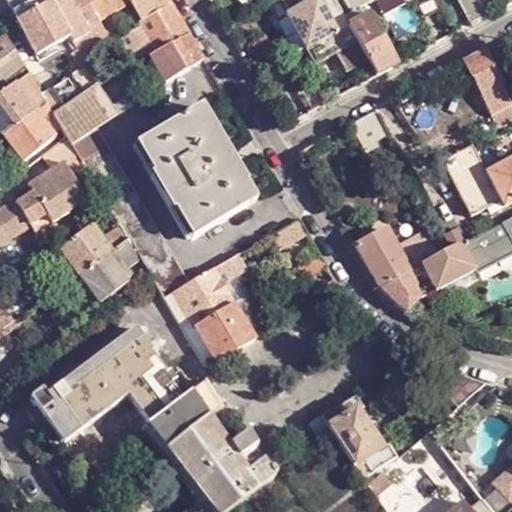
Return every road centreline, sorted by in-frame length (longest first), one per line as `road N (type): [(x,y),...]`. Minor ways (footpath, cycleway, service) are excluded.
road 1 (unknown): [(0,418),(142,319),(169,321),(218,383),(250,392),(378,321)]
road 2 (residential): [(511,377),(460,364),(378,321),(277,150)]
road 3 (residential): [(511,21),(277,150)]
road 4 (residential): [(277,150),(188,0)]
